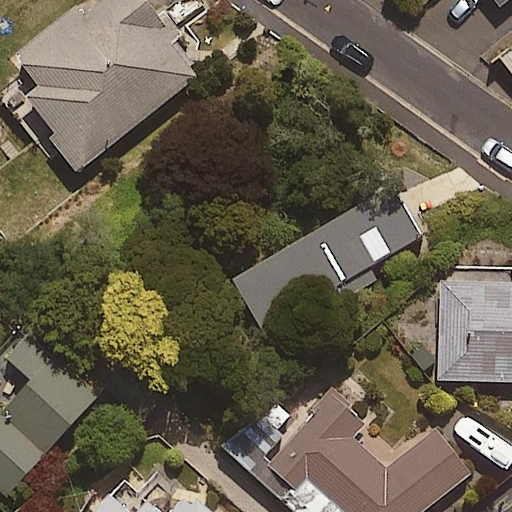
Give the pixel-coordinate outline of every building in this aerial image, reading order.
[(78,177),(199,84),(174,51),(182,45),(160,16),(152,23),(133,0),(106,0),(16,70),(38,98),(25,108),(78,177)] [(511,5),(511,0),(488,0),(501,15),(511,5)] [(422,248),(399,206),(233,296),(262,348),(373,288),(367,277),(422,248)] [(511,293),(442,292),(439,387),(511,389),(511,293)] [(0,501),(5,505),(95,407),(16,335),(0,352),(0,363),(5,368),(0,373),(0,501)] [(433,511),(469,484),(433,436),(388,475),(355,446),(367,433),(331,400),(304,431),(272,402),(223,456),(280,503),(276,508),(280,511),(433,511)] [(511,456),(475,411),(449,433),(492,487),(511,470),(511,456)] [(201,511),(187,500),(176,511),(150,511),(145,507),(141,511),(123,511),(110,501),(100,511),(201,511)]
